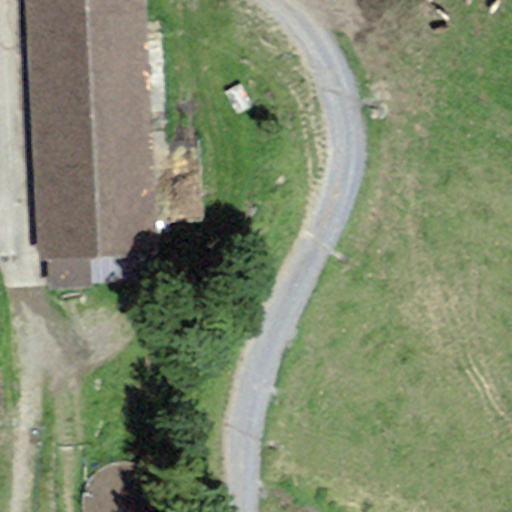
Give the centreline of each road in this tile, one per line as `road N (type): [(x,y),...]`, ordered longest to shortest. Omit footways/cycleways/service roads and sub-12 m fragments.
road 1 (track): [(279,0),(316,24),(352,90),(349,191),(255,384),(249,511)]
road 2 (track): [(11,0),(22,256),(18,511)]
